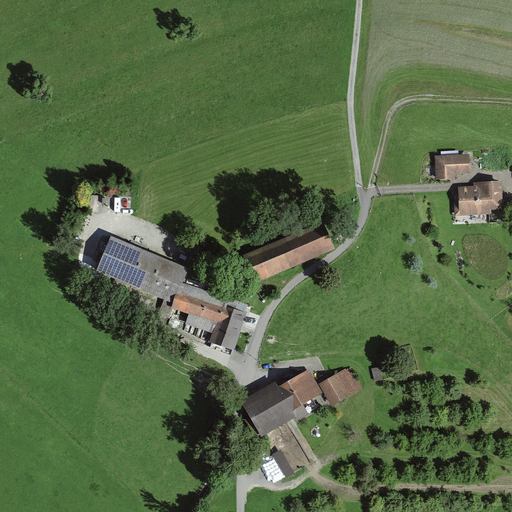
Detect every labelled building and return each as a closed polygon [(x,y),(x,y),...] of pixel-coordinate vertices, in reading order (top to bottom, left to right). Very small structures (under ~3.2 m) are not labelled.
[(455,174),(472,174),(472,156),(437,158),(438,181),(455,180),(455,174)] [(494,213),(506,213),(504,183),(476,185),(477,190),(463,191),(464,206),(459,206),(460,220),(495,218),(494,213)] [(256,285),(333,254),(322,227),(246,258),(256,285)] [(172,304),(188,269),(113,236),(97,271),(172,304)] [(236,350),(249,316),(231,309),(234,300),(183,280),(172,308),(190,315),(184,330),(236,350)] [(335,404),(364,387),(353,367),(323,384),(335,404)] [(376,382),(384,379),(380,368),(372,371),(376,382)] [(296,409),(324,394),(310,370),(282,385),(296,409)] [(279,381),(248,400),(268,434),(275,430),(291,421),(299,416),(296,409),(282,385),(279,381)] [(289,478),(315,462),(291,421),(275,430),(286,448),(275,454),(289,478)]
